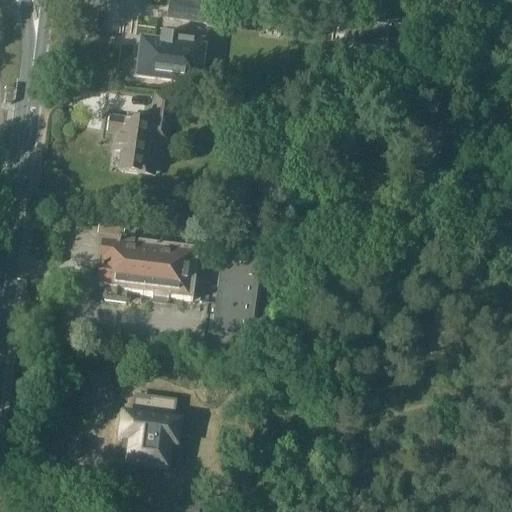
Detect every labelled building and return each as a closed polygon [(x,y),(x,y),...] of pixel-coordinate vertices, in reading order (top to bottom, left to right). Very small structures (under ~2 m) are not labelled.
[(209,25),(212,1),(201,0),(170,0),(167,20),(209,25)] [(198,86),(204,43),(172,39),(173,36),(161,35),(160,44),(142,42),(141,48),(139,62),(136,62),(135,62),(134,62),(133,63),(132,63),(132,64),(131,64),(130,65),(130,66),(129,66),(129,67),(129,68),(129,69),(129,70),(129,71),(129,72),(129,73),(130,74),(130,75),(131,75),(131,76),(132,76),(132,77),(133,77),(134,77),(134,78),(198,86)] [(155,95),(151,123),(109,117),(107,135),(124,137),(119,173),(145,177),(150,142),(167,144),(170,121),(177,122),(181,99),(155,95)] [(242,105),(225,103),(224,115),(240,117),(242,105)] [(101,219),(99,233),(122,236),(124,222),(101,219)] [(98,273),(97,280),(99,282),(98,287),(104,288),(102,299),(105,302),(125,304),(129,302),(130,295),(192,303),(195,282),(218,285),(211,333),(251,338),(262,261),(222,255),(219,271),(212,270),(211,275),(196,273),(199,252),(119,242),(119,244),(116,243),(115,247),(104,246),(101,271),(98,273)] [(124,439),(121,462),(129,463),(128,467),(147,469),(147,468),(167,470),(170,446),(183,447),(186,424),(173,422),(176,402),(149,398),(148,401),(134,399),(132,417),(124,416),(121,439),(124,439)] [(176,499),(174,511),(198,511),(200,502),(176,499)]
